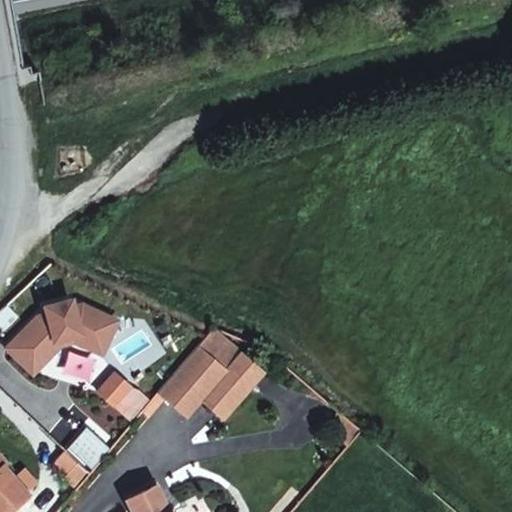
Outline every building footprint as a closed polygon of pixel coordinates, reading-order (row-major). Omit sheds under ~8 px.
[(49,298),(11,338),(38,363),(56,344),(73,341),(101,361),(131,326),(89,297),(81,297),(81,289),(56,292),(57,299),(49,298)] [(217,326),(166,389),(195,414),(231,369),(248,381),(261,359),(217,326)] [(126,365),(111,383),(144,413),(161,396),(126,365)] [(136,484),(174,437),(144,413),(106,460),(136,484)] [(0,511),(18,511),(37,496),(0,451),(0,511)] [(177,511),(163,484),(133,500),(138,511),(177,511)]
